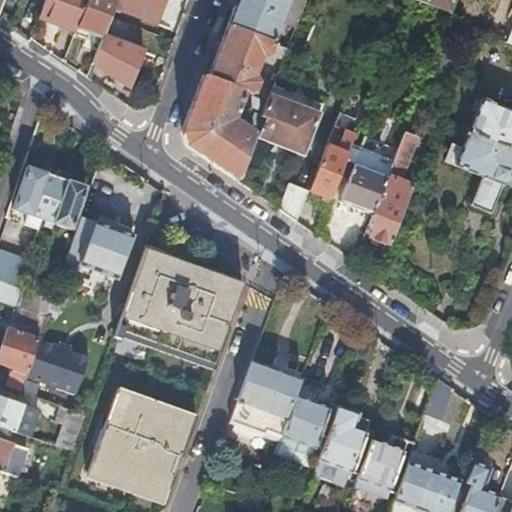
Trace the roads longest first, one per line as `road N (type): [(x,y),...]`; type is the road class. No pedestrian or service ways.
road 1 (residential): [(148,158),(474,382)]
road 2 (residential): [(206,0),(148,158)]
road 3 (residential): [(42,74),(148,158)]
road 4 (residential): [(42,74),(0,199)]
